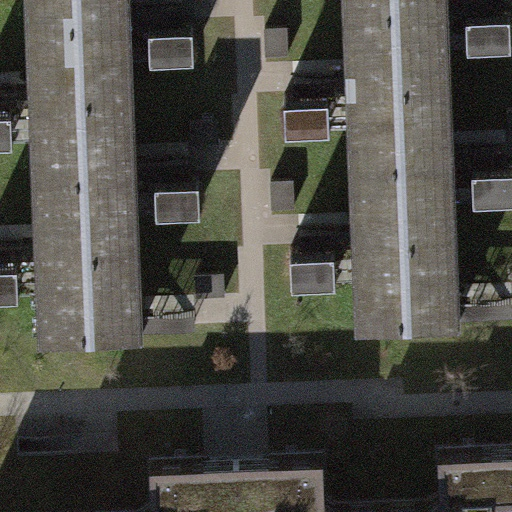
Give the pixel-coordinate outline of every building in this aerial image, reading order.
[(82,329),(137,327),(122,0),(19,0),(34,331),(82,329)] [(403,317),(453,315),(439,0),(337,0),(349,320),(403,317)] [(511,40),(511,22),(511,12),(470,11),(469,39),(511,40)] [(0,139),(13,138),(9,108),(0,108),(0,139)] [(476,194),(511,194),(511,167),(476,168),(476,194)] [(200,207),(200,177),(156,177),(157,208),(200,207)] [(0,289),(21,289),(20,258),(0,258),(0,289)] [(315,455),(229,456),(230,505),(261,505),(261,511),(492,511),(492,494),(511,493),(511,445),(432,448),(433,490),(419,501),(328,504),(316,494),(315,455)] [(130,510),(71,511),(203,511),(204,507),(230,505),(229,456),(140,458),(141,500),(130,510)]
